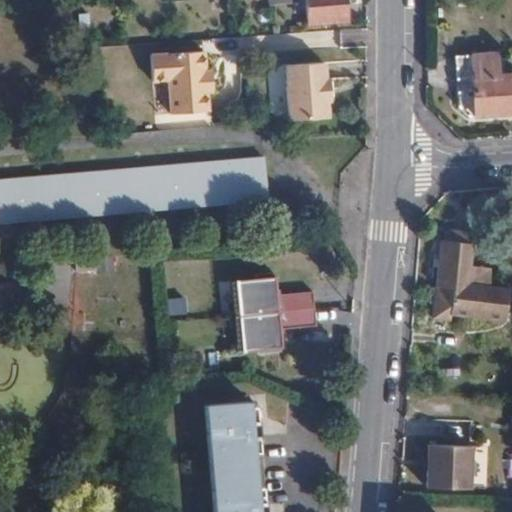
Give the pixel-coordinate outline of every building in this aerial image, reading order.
[(265,0),(266,0),(270,0),(305,0),(307,20),(342,19),(341,0),(265,0)] [(150,54),(152,79),(168,78),(170,112),(207,109),(205,89),(204,70),(203,50),(150,54)] [(284,63),(288,118),(326,116),(325,99),(328,99),(326,77),(323,77),(322,60),(284,63)] [(511,102),(511,73),(471,75),(473,105),(511,102)] [(0,180),(0,224),(264,200),(262,157),(62,175),(0,180)] [(474,244),(440,240),(434,286),(448,288),(444,313),(499,320),(503,289),(463,284),(465,270),(471,271),(474,244)] [(102,348),(94,255),(64,259),(72,349),(102,348)] [(234,281),(240,350),(260,348),(261,353),(279,351),(277,328),(314,325),(310,290),(274,294),(272,272),(254,274),(254,279),(234,281)] [(247,424),(245,402),(202,406),(211,511),(260,511),(260,504),(254,505),(248,436),(254,435),(253,423),(247,424)] [(464,487),(466,445),(422,444),(421,487),(464,487)]
